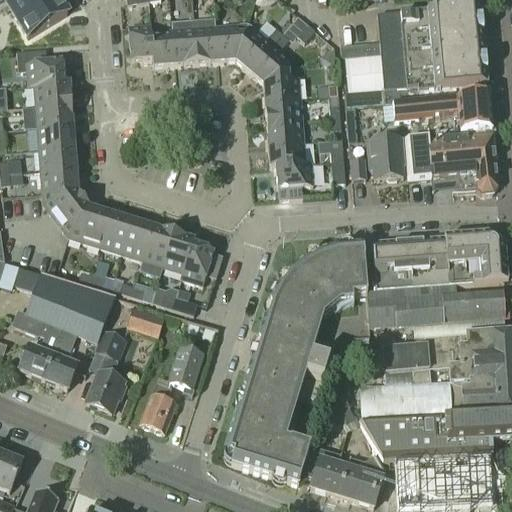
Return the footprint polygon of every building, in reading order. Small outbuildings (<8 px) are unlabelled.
[(0,0),(0,16),(7,12),(27,43),(66,19),(54,0),(0,0)] [(148,0),(123,0),(125,11),(150,7),(148,0)] [(478,12),(375,21),(376,42),(480,32),(478,12)] [(212,24),(191,26),(194,70),(208,69),(216,69),(213,33),(212,24)] [(297,24),(282,41),(292,49),(296,44),(303,49),(313,37),(297,24)] [(191,26),(169,27),(170,36),(173,72),(180,71),(194,70),(191,26)] [(235,31),(213,33),(216,69),(224,68),(234,67),(246,30),(243,29),(241,29),(238,30),(235,31)] [(246,30),(234,67),(242,74),(241,74),(247,79),(281,40),(274,35),(266,44),(256,36),(254,34),(252,32),(251,32),(249,31),(247,30),(246,30)] [(149,31),(126,33),(129,69),(150,67),(151,67),(148,37),(149,37),(149,31)] [(377,49),(338,52),(339,64),(378,61),(482,51),(480,32),(376,42),(377,49)] [(170,36),(149,37),(148,37),(151,67),(150,67),(151,73),(165,72),(173,72),(170,36)] [(281,40),(247,79),(253,84),(261,90),(284,79),(281,74),(288,66),(277,57),(287,46),(281,40)] [(482,51),(378,61),(380,80),(484,70),(482,51)] [(44,55),(15,58),(16,78),(25,78),(26,92),(32,92),(32,91),(62,89),(62,88),(60,67),(45,68),(44,55)] [(484,70),(380,80),(381,97),(400,95),(417,94),(417,97),(486,91),(484,70)] [(284,79),(261,90),(262,101),(261,101),(262,108),(298,106),(297,84),(287,84),(284,79)] [(32,91),(32,92),(33,113),(69,110),(68,96),(69,96),(68,88),(62,88),(62,89),(32,91)] [(335,91),(325,91),(328,125),(338,124),(335,91)] [(415,94),(400,95),(381,97),(344,99),(345,112),(382,109),(390,108),(417,106),(415,94)] [(487,100),(417,106),(390,108),(382,109),(383,125),(392,124),(392,127),(417,125),(427,124),(428,142),(430,142),(459,139),(477,138),(477,137),(490,136),(487,100)] [(298,106),(262,108),(263,116),(264,130),(300,127),(298,106)] [(69,110),(33,113),(35,134),(71,131),(71,124),(70,124),(69,110)] [(338,124),(328,125),(329,138),(339,137),(338,124)] [(300,127),(264,130),(265,144),(265,151),(302,149),(300,127)] [(71,131),(35,134),(37,156),(73,153),(72,139),(71,131)] [(496,193),(491,141),(460,144),(431,146),(430,142),(428,142),(401,144),(403,172),(404,187),(456,182),(458,196),(473,195),(478,200),(491,199),(496,193)] [(401,144),(364,147),(366,176),(370,175),(371,185),(383,184),(386,186),(394,186),(396,183),(400,183),(400,173),(403,172),(401,144)] [(212,165),(210,147),(191,148),(193,167),(212,165)] [(302,149),(265,151),(266,159),(267,174),(273,173),(303,170),(302,149)] [(73,153),(37,156),(38,177),(75,174),(74,167),(73,153)] [(341,156),(328,157),(329,166),(341,165),(341,156)] [(341,165),(329,166),(331,190),(343,189),(341,165)] [(362,166),(348,167),(350,186),(364,184),(362,166)] [(168,169),(162,186),(184,194),(190,177),(168,169)] [(273,173),(275,195),(276,194),(277,207),(301,205),(300,193),(311,192),(309,169),(303,170),(273,173)] [(75,174),(38,177),(41,211),(52,226),(66,244),(72,226),(88,213),(80,203),(76,197),(75,182),(75,174)] [(7,179),(0,179),(0,192),(9,191),(7,179)] [(72,226),(66,244),(99,254),(110,219),(102,217),(88,213),(72,226)] [(110,219),(99,254),(120,260),(130,226),(117,222),(117,221),(110,219)] [(130,226),(120,260),(140,267),(151,232),(144,230),(143,230),(130,226)] [(151,232),(140,267),(161,273),(171,239),(158,235),(158,234),(151,232)] [(171,239),(161,273),(181,280),(190,251),(191,251),(193,245),(185,243),(171,239)] [(476,240),(370,248),(373,298),(502,289),(500,256),(498,251),(491,245),(486,244),(476,245),(476,240)] [(263,324),(256,345),(259,351),(296,362),(305,357),(312,333),(307,331),(309,324),(314,320),(315,320),(337,302),(342,297),(349,297),(350,302),(365,301),(360,251),(351,252),(350,250),(348,249),(347,249),(346,248),(344,248),(342,248),(340,248),(338,249),(337,250),(335,252),(334,253),(317,258),(316,258),(314,257),(313,256),(312,256),(310,256),(309,256),(307,256),(307,257),(305,258),(304,259),(303,260),(302,261),(302,263),(302,265),(302,266),(286,278),(285,278),(283,278),(282,278),(280,278),(279,279),(278,280),(277,281),(276,283),(275,284),(275,285),(275,287),(275,288),(275,290),(276,291),(268,308),(266,308),(264,309),(263,310),(262,312),(261,314),(260,316),(260,317),(260,318),(261,319),(261,320),(261,322),(263,324)] [(181,280),(179,285),(201,292),(204,281),(214,285),(221,262),(211,259),(211,258),(191,251),(190,251),(181,280)] [(16,273),(10,291),(33,298),(39,282),(40,281),(27,277),(16,273)] [(79,276),(76,286),(88,289),(91,280),(79,276)] [(91,280),(88,289),(100,293),(104,279),(92,276),(91,280)] [(24,320),(61,335),(73,340),(94,349),(112,305),(39,282),(33,298),(24,320)] [(120,289),(117,299),(129,302),(132,293),(120,289)] [(132,293),(129,302),(141,306),(144,296),(132,293)] [(453,293),(365,299),(368,335),(502,324),(502,323),(504,323),(502,295),(500,296),(500,295),(454,299),(453,293)] [(163,300),(159,311),(168,314),(172,302),(163,300)] [(172,302),(168,314),(192,322),(195,310),(172,302)] [(131,314),(125,333),(156,343),(162,324),(131,314)] [(16,317),(10,332),(36,342),(36,339),(44,342),(39,352),(38,356),(27,352),(17,376),(41,386),(61,335),(24,320),(16,317)] [(211,347),(214,337),(203,334),(200,343),(211,347)] [(61,335),(41,386),(65,395),(75,371),(64,366),(70,350),(69,349),(73,340),(61,335)] [(96,377),(84,409),(110,419),(116,404),(118,405),(123,391),(121,390),(122,387),(110,382),(115,367),(114,367),(122,347),(102,338),(87,373),(96,377)] [(339,343),(328,381),(344,386),(346,378),(383,376),(384,391),(357,393),(359,427),(358,427),(358,428),(511,418),(511,383),(509,338),(423,344),(424,352),(345,358),(348,346),(339,343)] [(315,345),(298,400),(316,405),(333,350),(315,345)] [(179,349),(167,388),(190,396),(202,357),(179,349)] [(235,415),(222,457),(222,458),(222,461),(222,462),(222,464),(223,465),(225,467),(226,468),(227,469),(229,470),(270,482),(270,483),(271,484),(271,485),(272,486),(273,487),(275,488),(276,489),(278,489),(280,489),(281,489),(282,488),(283,488),(285,486),(297,490),(300,480),(305,461),(308,451),(288,445),(287,452),(273,447),(275,442),(279,443),(285,423),(281,422),(284,413),(287,414),(297,384),(292,375),(255,364),(250,367),(242,393),(239,395),(238,396),(237,397),(236,399),(235,400),(234,402),(234,403),(233,405),(233,407),(233,408),(233,410),(234,412),(234,414),(235,415)] [(150,402),(138,431),(162,440),(174,411),(169,409),(171,405),(166,403),(169,395),(155,390),(150,402)] [(338,390),(330,409),(337,411),(348,430),(357,425),(351,415),(352,415),(338,390)] [(511,418),(358,428),(373,454),(487,447),(511,445),(511,418)] [(487,447),(373,454),(381,469),(393,468),(488,462),(487,447)] [(305,461),(300,480),(311,484),(321,455),(317,454),(314,464),(305,461)] [(311,484),(308,494),(337,503),(348,466),(338,462),(338,460),(321,455),(311,484)] [(0,494),(7,497),(19,467),(0,459),(0,494)] [(491,511),(489,462),(488,462),(393,468),(394,511),(491,511)] [(348,466),(337,503),(366,511),(372,511),(381,484),(387,479),(375,463),(366,469),(349,464),(348,466)] [(28,511),(53,511),(57,505),(52,503),(53,500),(41,495),(39,498),(34,496),(28,511)]
